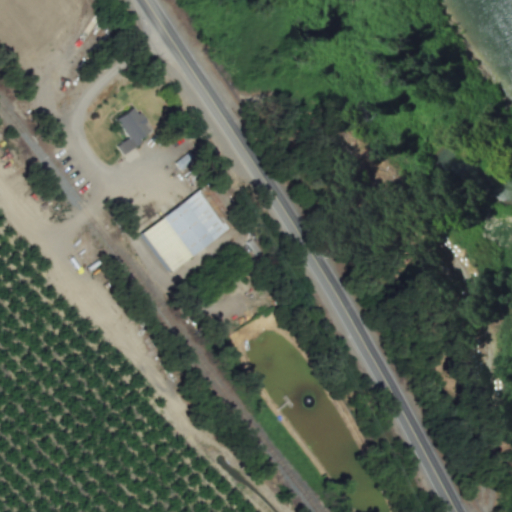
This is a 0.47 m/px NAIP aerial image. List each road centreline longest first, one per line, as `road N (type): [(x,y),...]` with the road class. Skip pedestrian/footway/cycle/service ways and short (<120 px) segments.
road 1 (secondary): [(451,511),(285,217),(135,0)]
road 2 (track): [(0,196),(183,416),(221,447)]
